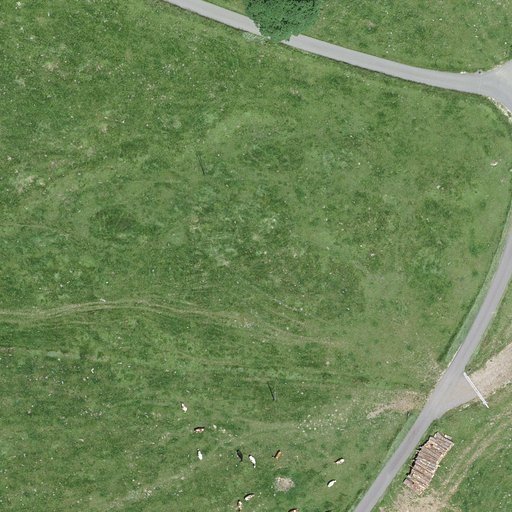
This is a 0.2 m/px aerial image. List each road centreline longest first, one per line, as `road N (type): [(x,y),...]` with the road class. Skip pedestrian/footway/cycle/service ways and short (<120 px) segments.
road 1 (unclassified): [(511,90),(353,56),(186,0)]
road 2 (unclassified): [(362,511),(456,377),(511,268)]
